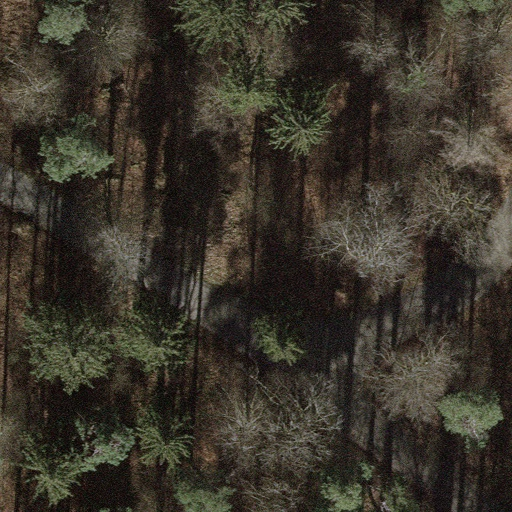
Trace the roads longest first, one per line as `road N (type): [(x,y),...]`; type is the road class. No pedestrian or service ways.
road 1 (track): [(483,511),(0,177)]
road 2 (track): [(509,274),(375,338),(260,356)]
